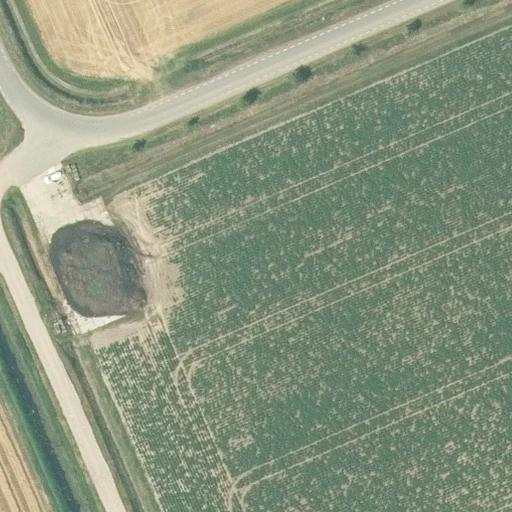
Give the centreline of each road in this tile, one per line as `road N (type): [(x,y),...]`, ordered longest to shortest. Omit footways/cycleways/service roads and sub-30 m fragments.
road 1 (unclassified): [(419,0),(114,131),(72,137),(43,130),(14,103),(0,75)]
road 2 (track): [(115,511),(0,242)]
